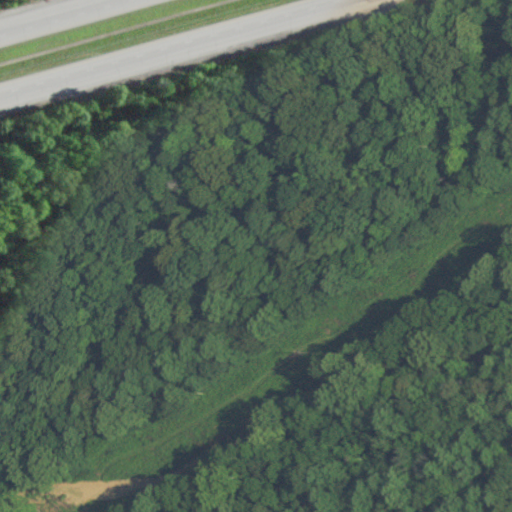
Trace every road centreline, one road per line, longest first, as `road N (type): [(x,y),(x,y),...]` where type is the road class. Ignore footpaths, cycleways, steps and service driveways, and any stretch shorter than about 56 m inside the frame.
road 1 (motorway): [(0,92),(336,0)]
road 2 (motorway): [(136,0),(0,38)]
